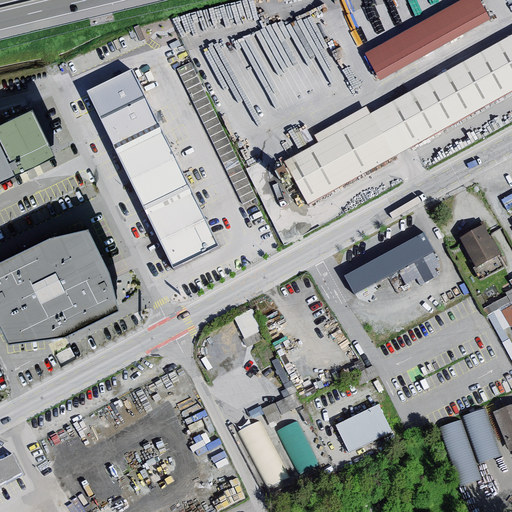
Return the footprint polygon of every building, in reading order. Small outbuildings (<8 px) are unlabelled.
[(379,77),(490,15),(481,0),(468,0),(367,56),(379,77)] [(403,159),(511,97),(511,36),(381,110),(285,164),(311,210),(403,159)] [(223,250),(138,71),(91,94),(176,272),(223,250)] [(0,170),(10,166),(0,144),(0,170)] [(46,233),(0,256),(0,328),(5,339),(61,330),(113,302),(105,266),(84,224),(46,233)] [(476,268),(500,254),(484,226),(460,240),(476,268)] [(424,232),(344,275),(354,293),(434,251),(424,232)] [(511,280),(511,289),(484,303),(498,332),(511,325),(511,275),(510,277),(511,280)] [(244,335),(261,328),(253,307),(236,314),(244,335)] [(268,419),(291,409),(285,396),(262,406),(268,419)] [(511,405),(495,412),(510,449),(511,448),(511,405)] [(349,454),(393,433),(381,407),(337,428),(349,454)] [(485,407),(461,415),(463,420),(477,462),(501,454),(485,407)] [(259,420),(237,431),(266,490),(289,479),(259,420)] [(298,420),(276,430),(296,475),(319,465),(298,420)] [(477,462),(463,420),(439,428),(458,487),(482,480),(477,462)] [(25,474),(15,455),(0,462),(0,490),(2,489),(1,486),(25,474)]
